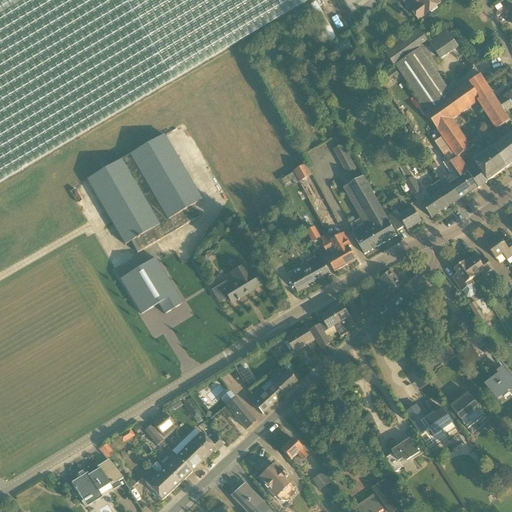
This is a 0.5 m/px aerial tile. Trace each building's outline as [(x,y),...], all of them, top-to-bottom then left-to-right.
[(0,0),(0,183),(21,171),(173,81),(173,80),(309,0),(0,0)] [(372,0),(342,0),(354,21),(377,6),(372,0)] [(412,10),(419,20),(440,4),(436,0),(414,0),(419,5),(412,10)] [(328,42),(337,38),(317,1),(309,5),(328,42)] [(393,64),(427,40),(419,28),(384,53),(393,64)] [(441,60),(459,48),(448,31),(430,43),(441,60)] [(347,39),(332,48),(336,55),(351,47),(347,39)] [(481,75),(480,76),(452,95),(420,49),(395,66),(428,113),(426,114),(449,147),(457,158),(459,157),(466,152),(466,146),(466,142),(464,138),(453,120),(479,102),(490,120),(497,130),(510,122),(481,75)] [(309,61),(304,65),(314,82),(319,79),(309,61)] [(384,78),(388,83),(399,76),(395,70),(384,78)] [(511,105),(507,97),(499,102),(504,110),(511,105)] [(200,218),(193,206),(202,201),(163,135),(86,180),(124,246),(132,241),(138,253),(200,218)] [(511,135),(494,149),(507,168),(511,164),(511,135)] [(344,144),(334,150),(346,173),(357,168),(344,144)] [(478,188),(507,168),(494,149),(474,163),(476,166),(469,171),(459,157),(457,158),(449,147),(442,152),(450,163),(461,178),(468,173),(478,188)] [(312,176),(306,165),(294,172),(300,183),(312,176)] [(288,175),(293,184),(299,181),(294,173),(288,175)] [(460,178),(449,186),(460,200),(476,190),(478,188),(468,173),(461,178),(460,178)] [(343,189),(364,225),(351,233),(365,255),(397,237),(363,178),(343,189)] [(422,192),(414,178),(406,182),(414,197),(422,192)] [(432,219),(460,200),(449,186),(422,204),(432,219)] [(397,213),(389,217),(397,232),(405,227),(407,231),(421,223),(413,209),(407,213),(399,200),(392,204),(397,213)] [(312,242),(314,241),(320,238),(315,228),(307,232),(312,242)] [(335,232),(329,235),(332,241),(331,241),(345,266),(356,260),(349,247),(351,246),(344,234),(338,237),(335,232)] [(334,273),(345,266),(331,241),(332,241),(329,235),(321,240),(324,245),(322,246),(326,252),(328,250),(332,257),(327,260),(334,273)] [(511,242),(511,241),(505,245),(500,237),(486,247),(496,260),(503,255),(507,261),(511,257),(511,242)] [(475,256),(466,263),(476,277),(480,274),(484,279),(494,271),(491,266),(485,270),(475,256)] [(310,269),(290,279),(298,293),(330,275),(323,262),(319,264),(316,258),(307,263),(310,269)] [(158,305),(164,315),(182,304),(155,259),(120,280),(141,315),(158,305)] [(452,278),(466,298),(470,298),(475,295),(476,291),(472,285),(473,285),(470,282),(476,277),(466,263),(465,262),(454,270),(457,274),(452,278)] [(252,272),(249,274),(244,266),(230,274),(235,282),(229,285),(228,282),(212,291),(219,302),(228,297),(232,304),(237,301),(238,302),(239,301),(238,300),(260,286),(252,272)] [(402,285),(391,271),(379,281),(384,287),(367,300),(373,307),(402,285)] [(475,302),(469,306),(480,323),(486,319),(475,302)] [(342,305),(332,312),(346,335),(350,332),(347,327),(349,325),(346,320),(349,318),(342,305)] [(368,306),(359,312),(356,308),(350,312),(357,324),(364,319),(363,318),(372,312),(368,306)] [(326,326),(323,328),(329,337),(337,332),(341,338),(346,335),(332,312),(321,318),(326,326)] [(331,344),(327,338),(329,337),(323,328),(322,329),(320,325),(309,332),(306,327),(286,339),(287,341),(284,342),(290,353),(293,351),(295,354),(314,342),(313,340),(315,339),(321,349),(331,344)] [(444,345),(433,351),(442,365),(452,359),(444,345)] [(479,361),(471,348),(457,356),(465,369),(479,361)] [(256,382),(247,368),(240,373),(248,386),(256,382)] [(497,401),(511,388),(511,381),(503,369),(498,373),(500,375),(486,386),(497,401)] [(268,380),(283,397),(298,383),(287,372),(283,375),(279,371),(268,380)] [(423,385),(419,376),(413,379),(418,387),(423,385)] [(263,415),(283,397),(268,380),(249,399),(263,415)] [(465,425),(468,429),(485,416),(476,403),(475,402),(474,402),(469,394),(452,408),(457,416),(459,417),(463,423),(464,425),(465,425)] [(246,430),(256,422),(236,399),(227,407),(246,430)] [(406,413),(420,434),(419,435),(434,457),(454,444),(452,441),(461,436),(443,410),(426,422),(423,417),(424,417),(416,406),(406,413)] [(175,429),(172,425),(164,415),(153,424),(161,434),(164,438),(175,429)] [(163,441),(158,435),(150,426),(144,431),(152,440),(156,446),(163,441)] [(120,442),(134,437),(132,430),(118,434),(120,442)] [(201,463),(213,452),(215,450),(201,434),(194,440),(189,435),(179,445),(188,455),(191,455),(193,458),(194,456),(201,463)] [(296,455),(299,458),(302,461),(308,456),(292,439),(280,450),(290,461),(296,455)] [(392,451),(394,454),(386,459),(395,473),(404,467),(402,465),(420,454),(410,439),(392,451)] [(114,454),(113,453),(106,445),(100,450),(107,459),(114,454)] [(176,457),(191,473),(201,463),(194,456),(193,458),(191,455),(188,455),(179,445),(172,452),(176,457)] [(162,464),(180,483),(191,473),(176,457),(172,452),(170,449),(164,455),(168,459),(162,464)] [(88,493),(92,498),(99,494),(100,495),(111,489),(110,487),(123,479),(108,461),(97,467),(98,470),(88,476),(87,474),(71,483),(74,488),(73,488),(74,490),(75,490),(80,498),(88,493)] [(159,462),(150,470),(141,479),(162,501),(180,483),(162,464),(159,462)] [(259,479),(276,497),(290,483),(273,465),(259,479)] [(323,473),(313,480),(320,491),(330,484),(323,473)] [(373,489),(376,494),(379,497),(373,501),(371,498),(357,508),(359,511),(379,511),(384,509),(385,511),(399,511),(402,510),(401,508),(403,507),(384,481),(373,489)] [(263,511),(267,508),(262,503),(245,484),(237,491),(239,494),(233,499),(245,511),(263,511)] [(335,498),(330,489),(326,491),(331,501),(335,498)]
